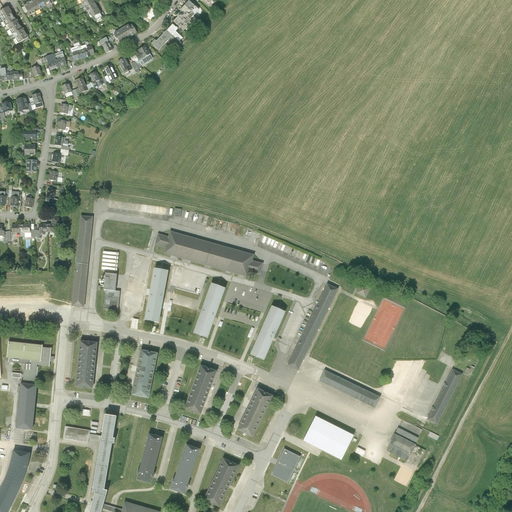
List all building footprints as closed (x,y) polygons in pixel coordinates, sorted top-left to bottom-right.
[(35,13),(41,10),(35,0),(31,0),(29,2),(35,13)] [(35,0),(41,10),(46,7),(42,0),(35,0)] [(95,3),(92,0),(88,0),(82,4),(85,8),(95,3)] [(189,1),(184,6),(194,15),(199,10),(189,1)] [(30,16),(35,13),(29,2),(23,4),(24,7),(28,14),(30,16)] [(88,13),(90,12),(97,8),(95,3),(85,8),(88,13)] [(184,6),(180,11),(190,20),(194,15),(184,6)] [(0,16),(0,17),(10,12),(8,7),(4,9),(0,11),(0,16)] [(100,13),(97,8),(90,12),(92,17),(94,17),(100,13)] [(154,11),(148,17),(151,20),(157,14),(154,11)] [(180,11),(176,16),(177,17),(186,25),(190,20),(180,11)] [(0,17),(3,22),(13,16),(10,12),(0,17)] [(16,21),(13,16),(3,22),(6,26),(7,26),(16,21)] [(177,17),(173,22),(183,31),(187,26),(186,25),(177,17)] [(7,26),(9,30),(19,25),(17,20),(16,21),(7,26)] [(22,29),(19,25),(9,30),(12,35),(13,34),(22,29)] [(128,25),(126,27),(131,36),(137,33),(132,25),(128,25)] [(155,40),(151,44),(159,51),(169,39),(171,41),(170,43),(176,48),(177,47),(179,48),(185,42),(186,42),(189,39),(186,36),(187,35),(184,32),(180,36),(176,32),(178,30),(178,28),(177,27),(176,28),(172,25),(165,33),(164,32),(162,34),(163,35),(156,42),(155,40)] [(126,39),(131,36),(126,27),(120,30),(126,39)] [(13,34),(16,39),(26,33),(23,29),(22,29),(13,34)] [(120,43),(126,39),(120,30),(114,33),(115,35),(114,35),(116,40),(118,39),(120,43)] [(28,38),(26,33),(16,39),(18,43),(28,38)] [(95,40),(92,42),(93,45),(94,45),(96,50),(99,49),(99,48),(100,47),(98,42),(96,43),(95,40)] [(109,43),(103,46),(106,53),(112,50),(109,44),(109,43)] [(145,46),(138,51),(139,53),(135,55),(136,56),(139,61),(150,54),(145,46)] [(77,52),(72,53),(73,56),(75,61),(79,60),(85,58),(82,50),(77,52)] [(62,52),(54,55),(58,67),(66,65),(62,52)] [(136,56),(131,58),(137,63),(140,67),(153,59),(150,54),(139,61),(136,56)] [(54,55),(45,58),(47,63),(49,70),(58,67),(54,55)] [(47,63),(45,58),(37,60),(39,66),(47,63)] [(125,58),(118,62),(124,74),(131,70),(125,58)] [(104,69),(108,76),(111,82),(117,79),(111,65),(104,69)] [(31,69),(34,76),(41,74),(39,66),(31,69)] [(26,71),(18,72),(18,75),(22,74),(22,78),(23,80),(29,79),(26,71)] [(98,71),(89,75),(93,83),(95,82),(97,88),(104,85),(98,71)] [(19,79),(19,78),(22,78),(22,74),(18,75),(18,72),(9,73),(10,80),(19,79)] [(9,73),(1,74),(2,81),(10,80),(9,73)] [(75,81),(78,89),(80,94),(87,91),(85,86),(82,78),(75,81)] [(68,84),(61,87),(65,98),(72,95),(71,92),(72,92),(72,91),(68,84)] [(71,92),(72,95),(74,98),(81,95),(80,94),(78,89),(72,91),(72,92),(71,92)] [(39,94),(32,96),(33,98),(35,104),(42,102),(39,94)] [(24,98),(17,100),(19,109),(27,107),(24,98)] [(10,101),(3,103),(5,112),(13,110),(10,101)] [(71,106),(69,106),(63,105),(61,105),(60,113),(67,114),(67,111),(70,111),(72,110),(72,107),(71,106)] [(66,122),(59,121),(57,130),(64,131),(65,128),(66,122)] [(29,130),(26,130),(26,133),(23,133),(23,137),(26,137),(26,140),(29,140),(29,137),(32,137),(32,140),(36,140),(36,130),(32,131),(32,132),(29,132),(29,130)] [(65,141),(65,138),(56,137),(55,145),(62,146),(67,147),(68,142),(65,141)] [(36,146),(25,146),(25,155),(36,155),(36,146)] [(60,155),(53,154),(52,162),(59,163),(61,155),(60,155)] [(36,172),(36,161),(27,161),(26,172),(36,172)] [(58,173),(51,172),(49,180),(57,181),(58,173)] [(56,190),(48,189),(46,198),(54,199),(56,190)] [(19,198),(11,198),(10,206),(18,207),(19,198)] [(33,199),(26,198),(24,207),(32,208),(33,199)] [(181,211),(174,210),(173,217),(180,218),(181,211)] [(92,217),(79,216),(70,308),(83,309),(92,217)] [(52,218),(52,224),(52,232),(61,232),(61,218),(52,218)] [(45,232),(52,232),(52,224),(39,225),(39,235),(45,235),(45,232)] [(155,246),(164,248),(162,254),(247,278),(249,272),(260,275),(264,264),(252,261),(254,255),(169,231),(167,237),(158,234),(155,246)] [(168,271),(153,268),(144,321),(158,323),(168,271)] [(116,275),(104,274),(103,287),(103,290),(105,290),(115,291),(116,275)] [(0,297),(47,297),(47,285),(0,285),(0,297)] [(299,372),(338,290),(327,285),(287,366),(299,372)] [(369,289),(360,285),(355,294),(364,298),(369,289)] [(226,291),(212,286),(195,336),(209,340),(226,291)] [(118,308),(120,291),(115,291),(105,290),(103,309),(118,310),(118,308)] [(278,309),(271,306),(250,354),(264,361),(273,339),(285,312),(278,309)] [(97,341),(78,340),(74,387),(93,389),(97,341)] [(43,346),(8,343),(6,360),(9,360),(9,364),(23,365),(21,385),(20,385),(15,431),(33,433),(38,387),(36,387),(38,367),(50,368),(52,350),(42,349),(43,346)] [(157,352),(139,349),(130,396),(149,399),(157,352)] [(217,371),(200,365),(184,409),(201,415),(217,371)] [(463,375),(453,370),(427,421),(438,426),(463,375)] [(380,398),(324,371),(319,383),(375,410),(380,398)] [(272,397),(257,389),(237,430),(252,437),(272,397)] [(92,493),(95,494),(89,511),(100,511),(102,509),(103,504),(107,491),(103,490),(111,443),(113,443),(114,438),(112,438),(116,416),(104,414),(101,436),(100,441),(92,493)] [(353,435),(314,416),(302,442),(341,460),(353,435)] [(90,431),(65,427),(63,439),(88,443),(89,439),(89,434),(90,431)] [(419,440),(398,429),(385,451),(406,463),(419,440)] [(162,438),(148,434),(139,470),(138,470),(137,474),(138,475),(137,480),(150,483),(152,478),(153,478),(154,474),(153,474),(162,438)] [(199,448),(185,443),(170,489),(184,494),(199,448)] [(300,457),(284,449),(278,460),(280,461),(274,474),(286,480),(292,467),(294,468),(300,457)] [(0,511),(10,511),(11,510),(24,481),(30,456),(13,453),(10,466),(5,478),(0,490),(0,511)] [(238,466),(224,459),(204,500),(219,507),(238,466)] [(121,511),(156,511),(124,503),(122,510),(121,511)]
